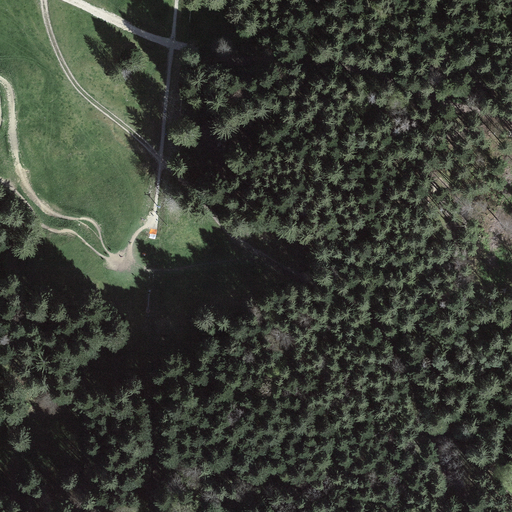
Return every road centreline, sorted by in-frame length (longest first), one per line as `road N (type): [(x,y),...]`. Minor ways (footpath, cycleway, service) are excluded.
road 1 (track): [(43,0),(53,42),(78,87),(172,165),(246,248),(378,319),(460,490),(484,511)]
road 2 (track): [(67,0),(167,42),(347,70),(427,102),(511,119)]
